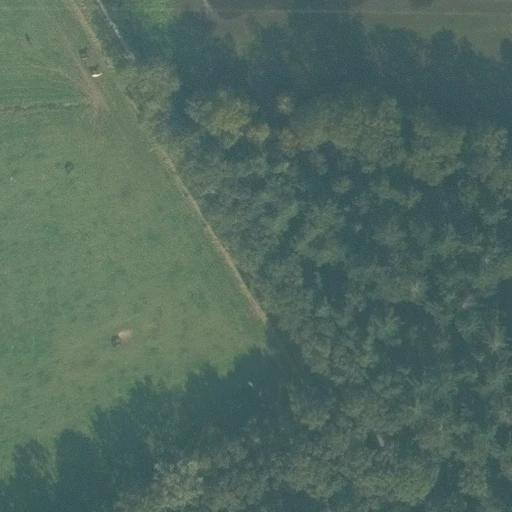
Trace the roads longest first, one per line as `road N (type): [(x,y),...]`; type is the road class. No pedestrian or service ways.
road 1 (track): [(79,0),(326,410)]
road 2 (track): [(326,410),(141,511)]
road 3 (track): [(511,476),(339,403)]
